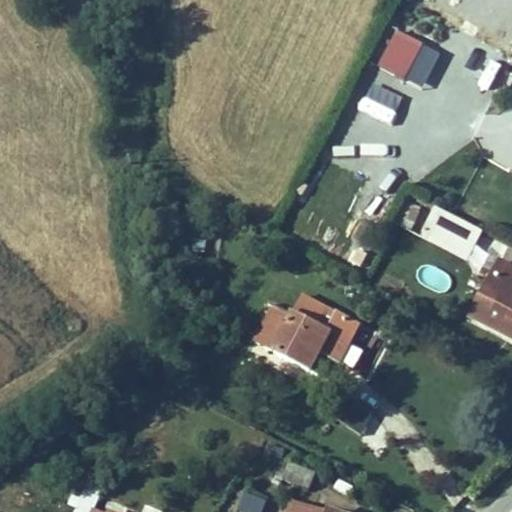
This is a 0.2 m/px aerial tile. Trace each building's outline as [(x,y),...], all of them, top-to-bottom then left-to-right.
[(406,81),(423,42),(395,29),(378,68),(406,81)] [(441,239),(439,243),(463,255),(475,233),(430,208),(420,228),(441,239)] [(418,232),(439,243),(441,239),(420,228),(418,232)] [(511,276),(493,266),(465,319),(511,344),(511,276)] [(328,318),(320,333),(283,316),(264,351),(324,380),(349,329),(328,318)] [(362,324),(340,364),(358,373),(379,334),(362,324)] [(309,487),(315,471),(287,461),(281,478),(309,487)] [(83,511),(95,511),(109,488),(94,480),(78,509),(83,511)] [(244,492),(237,511),(261,511),(266,500),(244,492)] [(143,511),(121,501),(115,511),(143,511)]
